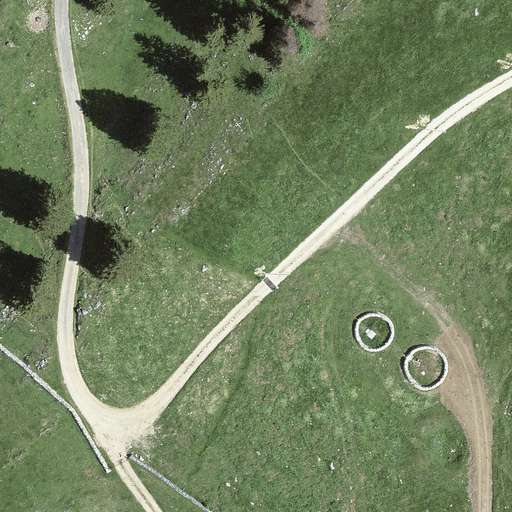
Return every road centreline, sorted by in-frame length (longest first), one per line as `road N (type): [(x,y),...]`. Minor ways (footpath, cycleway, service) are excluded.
road 1 (track): [(511,78),(441,123),(269,282),(160,400),(138,417),(104,417)]
road 2 (track): [(60,0),(82,175),(66,350),(78,391),(104,417)]
